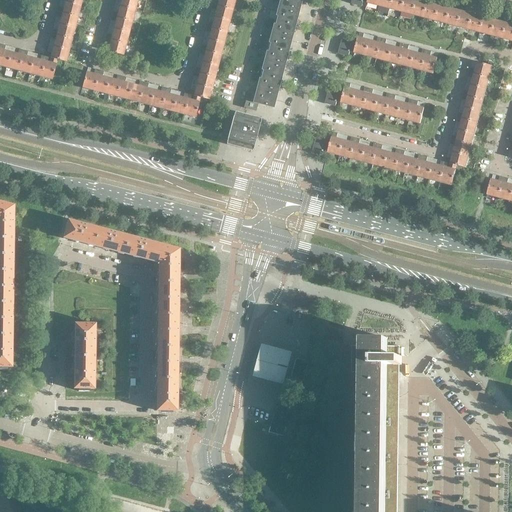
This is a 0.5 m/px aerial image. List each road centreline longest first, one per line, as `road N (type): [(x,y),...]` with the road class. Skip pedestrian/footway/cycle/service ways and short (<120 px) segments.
road 1 (residential): [(42,404),(46,282),(72,255),(144,273),(145,393),(136,404)]
road 2 (residential): [(294,115),(437,152),(469,45),(511,56)]
road 3 (secondary): [(275,195),(0,125)]
road 4 (secondary): [(0,165),(263,235)]
road 5 (secondary): [(263,235),(511,300)]
road 6 (secondary): [(511,256),(275,195)]
road 7 (residential): [(207,0),(178,82),(97,62),(109,0)]
road 8 (secondary): [(209,462),(263,235)]
road 9 (residential): [(209,462),(167,467),(35,432)]
